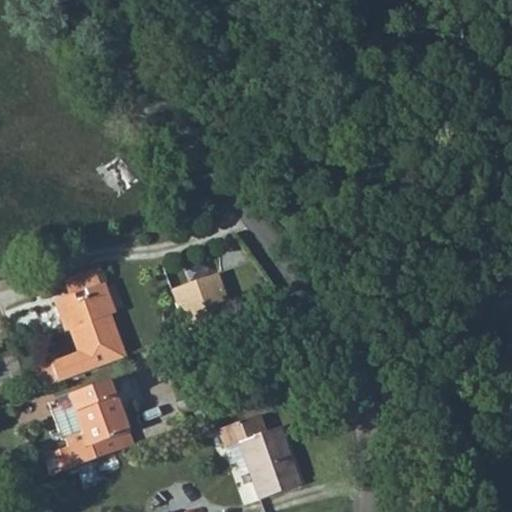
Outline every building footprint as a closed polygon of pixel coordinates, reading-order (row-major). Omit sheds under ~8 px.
[(54,303),(64,333),(69,331),(77,353),(49,363),(56,383),(124,358),(109,317),(113,315),(102,285),(98,286),(93,272),(62,282),(68,298),(54,303)] [(217,273),(171,289),(187,335),(233,320),(217,273)] [(5,320),(14,343),(43,333),(34,310),(5,320)] [(67,422),(64,423),(68,434),(63,435),(75,467),(128,447),(124,435),(116,415),(119,413),(108,382),(72,396),(79,417),(67,422)] [(59,400),(67,422),(79,417),(72,396),(59,400)] [(116,415),(124,435),(127,434),(119,413),(116,415)] [(225,448),(239,444),(250,474),(259,501),(298,486),(278,429),(263,433),(257,417),(218,430),(225,448)] [(225,448),(231,466),(237,464),(242,476),(250,474),(239,444),(225,448)]
